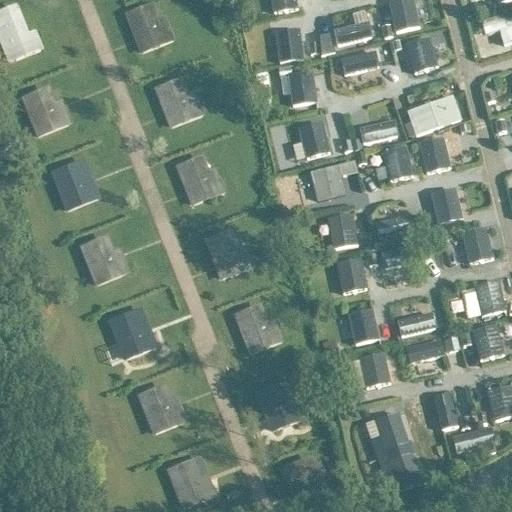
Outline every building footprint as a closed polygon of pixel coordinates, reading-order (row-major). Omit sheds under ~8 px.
[(271,0),(274,15),(298,11),(296,0),(271,0)] [(389,9),(394,29),(384,32),(387,42),(422,33),(414,3),(389,9)] [(154,7),(147,10),(128,18),(143,54),(175,41),(166,18),(160,21),(154,7)] [(477,8),(466,11),(468,19),(480,15),(477,8)] [(0,14),(0,41),(3,49),(9,46),(15,61),(40,52),(33,35),(26,38),(14,9),(0,14)] [(488,37),(500,33),(503,49),(511,47),(511,16),(484,24),(488,37)] [(338,49),(373,41),(370,25),(334,33),(338,49)] [(304,62),(300,33),(276,36),(280,65),(304,62)] [(335,57),(331,37),(320,40),(321,58),(322,60),(335,57)] [(407,48),(415,76),(438,69),(430,41),(407,48)] [(376,55),(342,63),(345,78),(379,70),(376,55)] [(281,80),(292,78),(291,69),(279,71),(280,80),(281,80)] [(289,79),(293,108),(317,105),(313,76),(289,79)] [(188,96),(183,82),(158,92),(172,129),(204,116),(196,94),(188,96)] [(38,138),(68,126),(62,110),(55,113),(46,92),(24,101),(38,138)] [(410,115),(418,137),(459,123),(452,100),(410,115)] [(361,147),(398,139),(395,124),(358,131),(361,147)] [(299,131),(307,162),(331,155),(323,125),(299,131)] [(470,127),(459,129),(461,136),(471,133),(470,127)] [(444,141),(420,147),(427,176),(451,170),(444,141)] [(350,142),(342,144),(344,155),(352,153),(350,142)] [(360,142),(352,144),(354,155),(362,153),(360,142)] [(383,155),(390,184),(413,179),(407,150),(383,155)] [(364,155),(356,156),(359,167),(366,166),(364,155)] [(205,160),(198,163),(179,170),(193,206),(226,194),(217,171),(210,173),(205,160)] [(67,212),(97,201),(91,185),(84,188),(76,167),(53,176),(67,212)] [(338,169),(310,177),(317,204),(345,197),(338,169)] [(439,227),(463,222),(456,192),(432,198),(439,227)] [(334,252),(358,247),(353,218),(329,222),(334,252)] [(411,218),(375,226),(379,241),(414,233),(411,218)] [(463,237),(470,266),(494,261),(487,232),(463,237)] [(234,234),(227,237),(208,244),(222,281),(255,268),(245,245),(239,248),(234,234)] [(432,240),(423,242),(425,255),(434,253),(432,240)] [(96,286),(126,275),(120,259),(113,262),(105,241),(82,250),(96,286)] [(385,271),(419,264),(416,249),(382,257),(385,271)] [(367,291),(361,262),(337,267),(343,296),(367,291)] [(476,290),(482,319),(506,314),(499,285),(476,290)] [(262,309),(256,311),(237,318),(251,355),(284,342),(275,320),(268,322),(262,309)] [(350,318),(356,347),(379,342),(373,313),(350,318)] [(126,361),(156,349),(150,334),(143,336),(134,315),(112,324),(126,361)] [(433,315),(397,323),(401,338),(436,330),(433,315)] [(497,328),(473,334),(481,363),(504,357),(497,328)] [(442,344),(408,352),(411,366),(445,358),(442,344)] [(360,362),(367,391),(390,386),(384,357),(360,362)] [(284,386),(277,389),(258,396),(273,433),(305,420),(296,397),(289,399),(284,386)] [(489,395),(495,424),(511,419),(511,389),(489,395)] [(164,390),(141,399),(155,435),(185,424),(179,408),(172,411),(164,390)] [(459,429),(451,396),(433,400),(441,434),(459,429)] [(408,445),(399,416),(375,423),(384,452),(408,445)] [(457,455),(482,449),(484,459),(497,456),(495,446),(491,432),(453,441),(457,455)] [(412,455),(388,465),(399,493),(423,484),(412,455)] [(311,462),(288,471),(302,507),(332,496),(326,480),(319,483),(311,462)] [(201,486),(193,465),(170,474),(184,510),(214,498),(208,483),(201,486)] [(511,511),(511,499),(473,506),(474,511),(511,511)]
